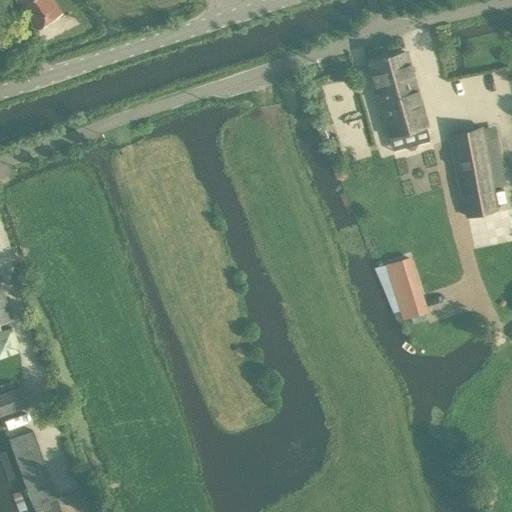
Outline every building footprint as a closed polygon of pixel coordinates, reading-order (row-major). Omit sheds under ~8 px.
[(19,0),(37,26),(60,11),(52,0),(19,0)] [(406,53),(368,64),(389,138),(393,151),(405,147),(406,149),(409,151),(415,150),(418,146),(417,143),(429,140),(425,127),(427,126),(406,53)] [(497,210),(492,186),(505,184),(496,137),(483,140),(481,128),(451,134),(467,216),(497,210)] [(409,258),(386,266),(404,318),(427,310),(409,258)] [(0,358),(21,351),(13,327),(1,330),(0,327),(0,323),(12,319),(0,284),(0,358)] [(22,386),(0,393),(0,414),(29,404),(22,386)] [(31,429),(8,438),(33,507),(35,506),(56,499),(32,431),(31,429)]
